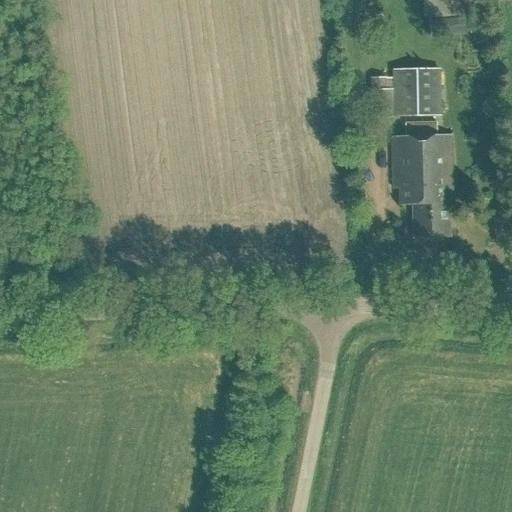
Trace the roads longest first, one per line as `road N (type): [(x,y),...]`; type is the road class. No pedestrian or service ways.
road 1 (tertiary): [(328,307),(0,314)]
road 2 (unclassified): [(297,511),(324,379),(328,307)]
road 3 (tertiary): [(328,307),(511,312)]
